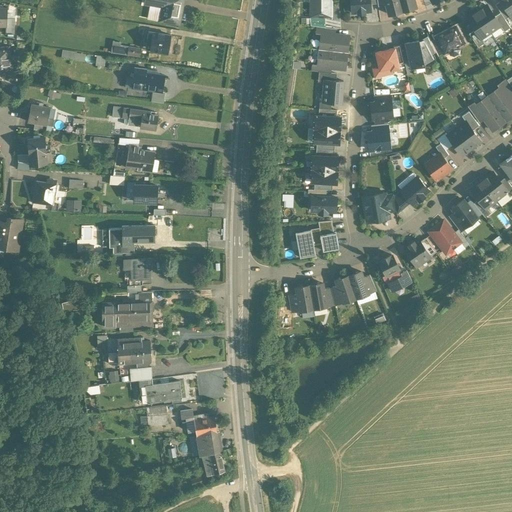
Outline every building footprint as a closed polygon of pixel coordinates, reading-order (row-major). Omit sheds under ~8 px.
[(180,2),(174,1),(173,0),(144,0),(144,1),(146,4),(151,5),(154,3),(158,4),(162,9),(159,21),(176,24),(179,22),(181,10),(179,10),(180,2)] [(247,1),(239,0),(238,10),(245,12),(247,1)] [(330,0),(310,0),(311,17),(325,17),(331,17),(330,0)] [(350,0),(351,13),(357,12),(357,14),(365,14),(364,12),(370,11),(370,4),(369,0),(350,0)] [(384,0),(386,4),(388,14),(402,11),(398,0),(384,0)] [(398,0),(402,11),(415,7),(413,0),(398,0)] [(511,0),(498,0),(500,1),(509,16),(510,17),(511,15),(511,0)] [(509,16),(500,1),(495,5),(500,13),(504,19),(509,16)] [(494,17),(486,5),(477,12),(490,32),(500,26),(494,17)] [(490,32),(477,12),(467,18),(474,30),(481,39),(490,32)] [(504,19),(500,13),(494,17),(500,26),(503,32),(510,28),(504,19)] [(325,17),(311,17),(309,17),(310,25),(317,26),(325,27),(325,17)] [(325,27),(317,26),(316,33),(321,34),(321,33),(334,35),(335,29),(325,28),(325,27)] [(455,27),(436,37),(436,38),(444,53),(448,51),(457,46),(463,43),(455,27)] [(481,39),(474,30),(468,34),(477,47),(484,43),(481,39)] [(152,33),(150,43),(156,44),(155,51),(169,54),(172,36),(152,33)] [(334,35),(321,33),(321,34),(319,49),(347,53),(349,37),(334,35)] [(430,41),(428,37),(422,40),(422,41),(423,41),(430,55),(435,52),(430,41)] [(444,53),(436,38),(430,41),(435,52),(438,56),(444,53)] [(418,40),(406,43),(411,67),(423,64),(418,42),(418,40)] [(123,43),(114,41),(113,51),(143,56),(145,50),(122,46),(123,43)] [(430,55),(423,41),(422,41),(418,42),(423,63),(432,59),(431,57),(430,55)] [(1,47),(0,46),(0,71),(9,71),(8,68),(8,62),(10,61),(8,44),(1,45),(1,47)] [(400,45),(393,47),(393,48),(394,48),(397,64),(404,63),(400,45)] [(457,46),(448,51),(450,54),(453,55),(458,53),(459,50),(457,46)] [(393,48),(387,50),(387,51),(383,52),(383,51),(376,52),(378,62),(380,69),(390,67),(391,69),(398,68),(397,64),(394,48),(393,48)] [(347,53),(319,49),(317,65),(330,67),(345,69),(347,53)] [(390,67),(380,69),(378,62),(371,64),(374,77),(392,73),(391,69),(390,67)] [(330,67),(317,65),(312,64),(312,71),(318,72),(330,73),(330,67)] [(164,75),(146,72),(146,69),(135,67),(131,87),(153,91),(162,92),(164,75)] [(330,73),(318,72),(317,82),(324,83),(324,79),(335,80),(336,74),(330,73)] [(335,80),(324,79),(324,83),(322,102),(322,103),(331,103),(341,104),(343,81),(335,80)] [(511,88),(506,80),(498,85),(500,87),(509,99),(511,97),(511,88)] [(511,103),(509,99),(500,87),(487,96),(505,121),(511,115),(511,103)] [(162,92),(153,91),(151,101),(163,102),(165,92),(162,92)] [(390,94),(374,96),(374,102),(374,103),(390,101),(390,94)] [(475,105),(474,106),(483,118),(492,130),(505,121),(487,96),(475,105)] [(390,101),(374,103),(374,102),(370,103),(372,119),(374,119),(386,118),(392,117),(390,101)] [(50,105),(31,102),(28,118),(35,120),(46,122),(52,123),(53,116),(48,115),(50,105)] [(483,118),(474,106),(475,105),(473,103),(468,107),(478,122),(483,118)] [(129,116),(130,108),(119,106),(118,110),(115,110),(114,116),(129,119),(130,117),(129,116)] [(154,112),(130,108),(129,116),(130,117),(141,118),(140,125),(140,127),(155,130),(158,115),(154,114),(154,112)] [(330,109),(319,108),(318,116),(336,117),(336,110),(330,109)] [(479,126),(468,111),(461,116),(465,122),(466,122),(472,130),(479,126)] [(82,117),(73,116),(73,124),(76,125),(77,121),(82,121),(82,117)] [(318,116),(314,116),(313,129),(339,130),(340,117),(336,117),(318,116)] [(141,118),(130,117),(129,119),(129,123),(140,125),(141,118)] [(46,122),(35,120),(33,127),(45,128),(46,122)] [(472,130),(466,122),(465,122),(456,128),(471,149),(480,141),(472,130)] [(375,125),(371,125),(372,132),(388,130),(387,124),(386,124),(375,125)] [(471,149),(456,128),(446,136),(452,145),(461,156),(471,149)] [(339,130),(313,129),(313,142),(334,143),(338,143),(339,130)] [(372,132),(367,133),(369,150),(390,148),(388,130),(372,132)] [(440,143),(445,150),(452,145),(446,136),(444,133),(436,138),(440,143)] [(44,135),(27,136),(29,152),(45,151),(44,135)] [(118,136),(117,143),(128,144),(142,146),(143,139),(118,136)] [(114,165),(125,167),(128,144),(117,143),(114,165)] [(445,150),(440,143),(435,147),(440,153),(443,158),(448,155),(445,150)] [(142,146),(128,144),(125,167),(152,171),(154,159),(155,152),(141,149),(142,146)] [(45,151),(29,152),(29,153),(30,163),(31,163),(46,161),(45,151)] [(32,168),(31,163),(30,163),(29,153),(18,154),(19,167),(28,168),(32,168)] [(440,153),(424,164),(436,180),(451,169),(443,158),(440,153)] [(511,154),(501,163),(502,165),(509,175),(511,178),(511,154)] [(315,156),(312,156),(311,169),(337,170),(337,157),(333,157),(315,156)] [(509,175),(502,165),(497,169),(504,178),(505,178),(509,175)] [(337,170),(311,169),(310,182),(314,182),(332,183),(336,183),(337,170)] [(500,181),(492,172),(481,181),(496,200),(505,192),(507,191),(500,181)] [(109,184),(124,185),(124,176),(110,175),(109,184)] [(416,176),(400,190),(410,202),(412,204),(417,200),(418,201),(425,196),(423,194),(428,190),(416,176)] [(511,187),(505,178),(504,178),(500,181),(507,191),(505,192),(509,197),(511,194),(511,187)] [(56,183),(36,179),(32,199),(52,203),(56,183)] [(82,180),(69,179),(68,187),(82,188),(82,180)] [(481,181),(470,189),(478,199),(485,208),(486,207),(496,200),(481,181)] [(134,183),(133,203),(157,204),(158,184),(134,183)] [(400,190),(393,196),(396,211),(396,214),(410,202),(400,190)] [(374,195),(373,197),(365,198),(364,201),(367,221),(374,220),(374,221),(376,223),(380,222),(382,220),(381,219),(388,218),(387,212),(384,195),(384,193),(374,195)] [(393,194),(384,195),(387,212),(396,211),(393,196),(393,194)] [(336,198),(311,197),(311,211),(319,211),(319,214),(327,214),(327,211),(335,212),(336,198)] [(81,200),(66,199),(66,210),(81,210),(81,200)] [(485,208),(478,199),(473,203),(484,217),(490,213),(486,207),(485,208)] [(477,218),(463,200),(451,209),(454,213),(465,226),(465,227),(477,218)] [(465,226),(454,213),(449,217),(458,229),(459,231),(465,226)] [(7,222),(0,220),(0,246),(6,247),(6,245),(17,247),(21,219),(8,217),(7,222)] [(443,220),(428,231),(445,253),(445,252),(446,252),(448,252),(451,250),(452,247),(460,241),(453,233),(443,220)] [(331,221),(318,222),(319,228),(321,235),(333,233),(331,221)] [(109,229),(109,246),(109,247),(112,247),(112,253),(113,253),(132,253),(134,253),(134,243),(154,243),(154,226),(122,226),(122,229),(109,229)] [(319,228),(295,232),(299,258),(315,255),(313,242),(321,241),(320,235),(321,235),(319,228)] [(459,231),(458,229),(453,233),(460,241),(464,247),(469,244),(459,231)] [(321,235),(320,235),(321,241),(322,251),(338,248),(335,232),(333,233),(321,235)] [(425,238),(420,242),(430,256),(436,252),(425,238)] [(420,242),(418,239),(414,242),(413,242),(408,245),(408,246),(404,249),(416,266),(430,257),(430,256),(420,242)] [(392,255),(379,261),(386,275),(387,274),(398,269),(398,268),(392,255)] [(132,258),(123,259),(123,269),(130,269),(131,280),(141,279),(150,279),(150,268),(152,268),(151,258),(132,258)] [(400,273),(398,269),(387,274),(390,281),(400,276),(401,275),(400,273)] [(411,281),(406,270),(400,273),(401,275),(400,276),(404,284),(411,281)] [(357,272),(355,273),(354,274),(348,276),(355,298),(368,294),(362,277),(361,272),(358,272),(357,272)] [(376,291),(369,275),(362,277),(368,294),(376,291)] [(348,276),(341,278),(340,277),(338,278),(337,279),(335,280),(337,285),(342,302),(355,298),(348,276)] [(390,281),(388,282),(392,291),(404,284),(400,276),(390,281)] [(322,283),(320,284),(319,283),(316,283),(316,284),(309,286),(313,309),(326,306),(323,289),(322,283)] [(337,285),(330,288),(335,305),(342,302),(337,285)] [(309,286),(302,287),(301,286),(298,286),(298,287),(296,288),(297,293),(300,311),(313,309),(309,286)] [(330,288),(323,289),(326,306),(335,305),(330,288)] [(141,292),(139,292),(139,301),(151,301),(151,291),(141,292)] [(297,293),(289,295),(292,312),(300,311),(297,293)] [(75,299),(62,301),(63,310),(76,308),(75,299)] [(115,301),(103,301),(103,325),(115,325),(115,301)] [(139,301),(115,301),(115,325),(119,325),(132,324),(143,324),(143,319),(149,319),(149,317),(151,317),(151,301),(139,301)] [(141,337),(135,338),(136,341),(130,341),(130,345),(130,351),(150,350),(149,340),(141,340),(141,337)] [(109,339),(109,346),(117,345),(130,345),(130,341),(136,341),(135,338),(109,339)] [(150,350),(130,351),(131,356),(131,361),(136,361),(137,364),(142,364),(142,360),(151,360),(150,350)] [(114,357),(114,362),(131,361),(131,356),(124,357),(124,360),(121,360),(121,357),(118,357),(118,351),(109,352),(109,357),(114,357)] [(130,351),(118,351),(118,357),(121,357),(121,360),(124,360),(124,357),(131,356),(130,351)] [(139,371),(129,372),(130,380),(134,379),(152,377),(152,370),(139,371)] [(145,384),(153,383),(152,377),(134,379),(135,386),(145,385),(145,384)] [(153,383),(145,384),(145,385),(147,402),(170,399),(181,398),(179,380),(153,383)] [(100,384),(88,385),(89,393),(101,392),(100,384)] [(166,406),(147,408),(149,427),(168,425),(166,406)] [(192,409),(180,411),(181,419),(193,417),(193,415),(192,409)] [(206,417),(194,419),(200,457),(201,457),(220,451),(214,416),(206,417)] [(220,451),(201,457),(207,477),(207,478),(217,476),(225,473),(220,451)] [(207,478),(207,477),(179,489),(183,498),(217,484),(216,482),(219,481),(217,476),(207,478)]
